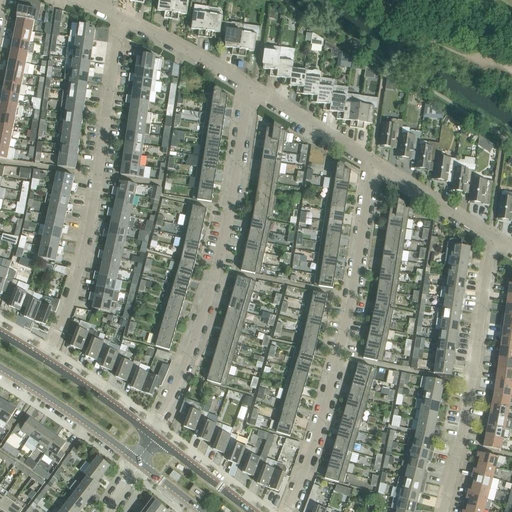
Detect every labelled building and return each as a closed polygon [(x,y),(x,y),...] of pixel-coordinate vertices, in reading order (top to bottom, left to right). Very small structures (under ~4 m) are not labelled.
[(17,0),(15,11),(18,11),(17,18),(34,21),(37,22),(41,3),(33,0),(17,0)] [(164,18),(171,19),(173,0),(158,0),(157,10),(165,11),(164,18)] [(173,0),(171,19),(178,20),(179,14),(187,15),(188,0),(173,0)] [(194,5),(191,29),(199,30),(198,37),(205,38),(209,8),(194,5)] [(209,8),(205,38),(212,39),(213,32),(220,33),(223,16),(222,16),(222,12),(220,9),(209,8)] [(62,11),(56,10),(52,35),(57,35),(59,36),(62,11)] [(34,21),(17,18),(15,24),(13,24),(12,28),(32,32),(34,21)] [(243,24),(225,22),(224,31),(227,32),(225,47),(232,48),(232,55),(238,56),(243,24)] [(70,37),(69,37),(93,40),(95,29),(91,29),(91,25),(78,23),(78,24),(72,23),(70,37)] [(254,51),(256,36),(259,36),(260,27),(243,24),(238,56),(245,57),(246,50),(254,51)] [(14,33),(13,39),(30,42),(32,32),(12,28),(11,32),(14,33)] [(323,46),(324,40),(312,33),(311,45),(323,46)] [(67,48),(97,52),(97,51),(96,51),(97,48),(92,47),(93,40),(69,37),(67,48)] [(35,43),(30,42),(13,39),(11,46),(9,45),(8,49),(28,53),(32,54),(35,43)] [(326,41),(324,48),(332,49),(339,50),(339,49),(335,47),(333,46),(326,41)] [(270,76),(277,77),(280,50),(281,47),(264,45),(263,53),(265,53),(263,69),(270,70),(270,76)] [(151,55),(151,51),(143,47),(141,57),(137,57),(136,68),(157,71),(159,60),(155,59),(155,56),(151,55)] [(73,59),(90,62),(91,55),(96,55),(96,52),(97,52),(67,48),(66,58),(73,59)] [(10,54),(8,60),(26,64),(28,53),(8,49),(7,53),(10,54)] [(280,50),(277,77),(284,78),(283,85),(290,86),(292,68),(293,68),(294,62),(295,50),(288,49),(288,51),(280,50)] [(338,58),(337,66),(343,67),(351,68),(352,57),(339,49),(339,50),(338,58)] [(351,68),(360,69),(361,62),(352,57),(351,68)] [(73,59),(71,70),(94,73),(93,73),(94,69),(89,69),(90,62),(73,59)] [(5,66),(4,70),(28,75),(30,64),(26,64),(8,60),(7,67),(5,66)] [(375,71),(366,65),(365,70),(364,76),(374,77),(375,71)] [(129,77),(129,78),(156,81),(157,71),(136,68),(135,75),(130,74),(130,78),(129,77)] [(292,68),(290,86),(297,87),(296,93),(303,94),(307,70),(293,68),(292,68)] [(64,80),(70,81),(87,83),(88,76),(93,77),(93,73),(94,74),(94,73),(71,70),(65,69),(64,80)] [(25,86),(28,75),(4,70),(3,75),(6,75),(4,82),(22,85),(25,86)] [(307,70),(303,94),(311,95),(310,102),(317,103),(319,85),(319,86),(320,78),(321,73),(319,71),(315,70),(312,71),(307,70)] [(156,81),(129,78),(130,78),(129,82),(134,82),(133,89),(150,92),(154,92),(156,81)] [(396,85),(387,79),(386,84),(385,89),(395,90),(396,85)] [(70,81),(68,91),(91,95),(91,94),(90,94),(91,91),(86,90),(87,83),(70,81)] [(0,87),(0,89),(0,91),(19,95),(22,85),(4,82),(3,88),(0,87)] [(319,85),(317,103),(324,104),(323,110),(330,111),(333,87),(319,86),(319,85)] [(333,87),(330,111),(337,113),(336,119),(343,120),(347,94),(348,94),(349,87),(334,85),(333,87)] [(226,105),(228,94),(221,93),(222,90),(218,88),(217,88),(216,88),(215,88),(215,89),(214,89),(214,90),(214,92),(209,92),(207,102),(226,105)] [(126,99),(149,102),(150,92),(133,89),(132,96),(127,95),(127,99),(126,99)] [(0,91),(0,95),(1,96),(0,103),(23,107),(24,104),(22,102),(18,101),(19,95),(0,91)] [(61,101),(84,105),(85,98),(90,98),(90,95),(91,95),(68,91),(63,91),(61,101)] [(347,94),(343,120),(351,121),(350,128),(357,128),(361,96),(348,94),(347,94)] [(361,96),(357,128),(364,129),(364,123),(372,124),(374,108),(377,108),(378,98),(361,96)] [(32,98),(31,102),(33,105),(36,105),(35,110),(39,110),(41,100),(37,99),(32,98)] [(131,104),(130,111),(147,113),(149,102),(126,99),(126,100),(127,100),(126,103),(131,104)] [(60,112),(65,113),(84,115),(83,115),(84,111),(83,111),(84,105),(61,101),(60,112)] [(206,113),(224,116),(226,105),(207,102),(206,113)] [(0,113),(15,117),(21,118),(23,107),(0,103),(0,113)] [(147,113),(130,111),(129,118),(128,117),(128,121),(127,121),(150,124),(152,114),(147,114),(147,113)] [(0,124),(13,127),(15,117),(0,113),(0,124)] [(64,123),(81,126),(82,119),(83,119),(83,116),(84,116),(84,115),(65,113),(64,123)] [(223,127),(224,116),(206,113),(204,124),(223,127)] [(391,120),(391,124),(383,123),(383,124),(380,145),(381,145),(381,147),(384,147),(385,146),(392,147),(392,148),(399,149),(401,134),(403,121),(391,120)] [(128,125),(127,132),(144,134),(149,135),(150,124),(127,121),(127,122),(128,122),(127,125),(128,125)] [(64,123),(62,134),(81,137),(81,136),(80,136),(81,133),(80,133),(81,126),(64,123)] [(267,128),(265,139),(284,142),(286,131),(284,131),(281,130),(281,129),(281,128),(281,127),(280,126),(274,123),(273,129),(267,128)] [(0,135),(11,138),(13,127),(0,124),(0,135)] [(202,135),(221,138),(223,127),(204,124),(202,135)] [(410,160),(417,160),(419,145),(420,141),(421,132),(409,131),(409,135),(401,134),(399,149),(398,156),(399,157),(399,158),(403,158),(403,157),(411,158),(410,160)] [(144,134),(127,132),(126,139),(125,139),(125,143),(143,145),(144,134)] [(61,145),(78,147),(79,140),(80,140),(80,137),(81,137),(62,134),(61,145)] [(0,135),(0,146),(9,149),(9,148),(11,138),(0,135)] [(219,148),(221,138),(202,135),(201,145),(219,148)] [(492,152),(496,145),(482,137),(478,144),(492,152)] [(265,139),(263,150),(283,153),(284,142),(265,139)] [(428,171),(435,172),(437,157),(439,144),(420,141),(419,145),(417,160),(416,168),(417,168),(417,169),(421,169),(421,168),(429,169),(428,171)] [(125,147),(124,153),(141,156),(143,145),(125,143),(124,142),(124,143),(125,143),(124,147),(125,147)] [(60,150),(59,156),(78,158),(77,158),(78,154),(77,154),(78,147),(61,145),(55,144),(54,148),(56,150),(60,150)] [(199,156),(218,159),(219,148),(201,145),(199,156)] [(0,157),(7,159),(13,160),(15,149),(9,148),(9,149),(0,146),(0,157)] [(263,150),(262,160),(281,163),(283,153),(263,150)] [(122,161),(122,164),(140,166),(141,156),(124,153),(123,161),(122,161)] [(58,166),(75,169),(76,162),(77,162),(77,158),(78,158),(59,156),(58,166)] [(216,170),(218,159),(199,156),(197,167),(216,170)] [(455,168),(456,162),(457,159),(437,157),(435,172),(434,179),(435,179),(435,180),(439,181),(439,179),(447,180),(446,182),(453,183),(455,168)] [(262,160),(260,171),(279,174),(281,163),(262,160)] [(453,183),(452,190),(453,190),(453,191),(457,192),(457,191),(465,192),(464,193),(471,194),(473,179),(475,165),(474,165),(464,163),(456,162),(455,168),(453,183)] [(337,165),(337,168),(332,167),(330,178),(349,181),(351,170),(344,169),(345,166),(341,164),(340,163),(339,163),(338,164),(337,164),(337,165)] [(145,167),(140,166),(122,164),(121,164),(121,165),(122,165),(121,168),(122,168),(121,175),(143,178),(145,167)] [(196,178),(215,181),(216,170),(197,167),(196,178)] [(260,171),(258,182),(277,185),(279,174),(260,171)] [(54,183),(77,188),(76,188),(77,184),(72,183),(74,176),(57,172),(54,183)] [(213,191),(215,181),(196,178),(194,189),(213,191)] [(348,192),(349,181),(330,178),(329,189),(348,192)] [(40,180),(38,180),(32,179),(31,190),(37,191),(40,180)] [(493,182),(473,179),(471,194),(470,201),(471,201),(471,202),(475,203),(475,202),(483,203),(482,204),(489,205),(493,182)] [(112,191),(135,196),(137,185),(120,181),(118,188),(114,187),(113,191),(112,191)] [(27,194),(29,182),(23,182),(21,193),(27,194)] [(258,182),(257,193),(276,196),(277,185),(258,182)] [(54,183),(52,194),(69,198),(71,191),(75,192),(76,188),(77,189),(77,188),(54,183)] [(150,199),(159,201),(161,188),(153,186),(150,199)] [(192,199),(211,202),(213,191),(194,189),(192,199)] [(329,189),(327,200),(346,202),(348,192),(329,189)] [(115,203),(132,206),(135,196),(112,191),(113,191),(112,195),(117,196),(115,203)] [(501,196),(498,218),(499,218),(499,220),(502,220),(503,219),(510,220),(510,221),(511,221),(511,193),(509,193),(509,192),(502,191),(501,196)] [(19,203),(21,203),(26,204),(27,194),(21,193),(19,203)] [(50,204),(72,209),(72,205),(68,204),(69,198),(52,194),(48,193),(46,204),(50,204)] [(257,193),(255,204),(274,207),(276,196),(257,193)] [(391,205),(389,215),(408,218),(410,208),(405,207),(405,205),(405,204),(405,203),(404,203),(398,199),(397,206),(391,205)] [(344,213),(346,202),(327,200),(325,210),(344,213)] [(19,203),(17,214),(23,215),(26,204),(21,203),(19,203)] [(108,212),(130,217),(132,206),(115,203),(114,209),(109,208),(109,212),(108,212)] [(50,204),(47,215),(65,219),(66,212),(71,213),(71,209),(72,210),(72,209),(50,204)] [(255,204),(253,216),(272,219),(272,217),(274,207),(255,204)] [(204,220),(207,209),(188,205),(186,215),(204,220)] [(325,210),(324,221),(343,224),(344,213),(325,210)] [(130,217),(108,212),(108,216),(112,217),(111,224),(128,227),(133,229),(135,218),(130,217)] [(47,215),(45,225),(68,230),(67,230),(68,226),(63,225),(65,219),(47,215)] [(202,230),(204,220),(186,215),(183,226),(202,230)] [(406,229),(408,218),(389,215),(387,226),(406,229)] [(253,216),(253,217),(250,228),(269,232),(271,222),(272,219),(253,216)] [(31,222),(25,220),(23,229),(29,230),(31,222)] [(144,232),(150,233),(153,223),(147,221),(144,232)] [(341,235),(343,224),(324,221),(322,232),(341,235)] [(103,233),(125,238),(128,227),(111,224),(109,230),(105,229),(104,233),(103,233)] [(43,236),(60,240),(62,233),(66,234),(67,231),(68,231),(68,230),(45,225),(43,236)] [(183,226),(181,237),(200,241),(202,230),(183,226)] [(387,226),(386,237),(405,240),(406,229),(387,226)] [(250,228),(248,239),(267,243),(269,232),(250,228)] [(322,232),(320,243),(339,245),(341,235),(322,232)] [(106,245),(123,249),(125,238),(103,233),(104,234),(103,237),(107,238),(106,245)] [(2,238),(1,240),(16,245),(18,237),(14,237),(3,234),(2,238)] [(43,236),(41,247),(63,252),(63,251),(62,251),(63,248),(59,247),(60,240),(43,236)] [(431,236),(429,252),(432,252),(436,253),(438,237),(431,236)] [(197,252),(200,241),(181,237),(179,248),(197,252)] [(386,237),(384,248),(403,251),(405,240),(386,237)] [(248,239),(246,249),(264,254),(267,243),(248,239)] [(446,254),(451,255),(472,258),(472,257),(472,253),(470,251),(470,247),(465,246),(465,243),(462,242),(462,241),(461,241),(461,240),(454,239),(452,239),(450,240),(449,242),(448,244),(446,254)] [(338,256),(339,245),(320,243),(319,253),(338,256)] [(99,254),(98,254),(121,259),(123,249),(106,245),(105,252),(100,251),(99,254)] [(38,257),(55,261),(60,262),(62,260),(62,258),(61,255),(62,252),(63,252),(41,247),(38,257)] [(197,252),(179,248),(176,258),(176,260),(194,264),(195,262),(197,252)] [(384,248),(382,259),(401,262),(403,251),(384,248)] [(246,249),(243,260),(262,264),(264,254),(246,249)] [(319,253),(317,264),(336,267),(338,256),(319,253)] [(103,259),(101,266),(119,270),(121,259),(98,254),(99,255),(98,258),(103,259)] [(445,265),(450,266),(467,269),(468,265),(471,264),(471,259),(472,258),(451,255),(446,254),(445,265)] [(1,267),(0,266),(0,294),(1,294),(2,291),(9,269),(10,266),(11,262),(3,259),(3,260),(1,267)] [(382,259),(381,269),(400,272),(401,262),(382,259)] [(176,260),(176,261),(173,272),(191,277),(194,266),(194,264),(176,260)] [(259,275),(262,264),(243,260),(241,271),(259,275)] [(334,278),(336,267),(317,264),(315,275),(334,278)] [(67,275),(69,268),(55,265),(53,270),(67,275)] [(116,280),(119,270),(101,266),(100,273),(93,272),(93,275),(94,275),(116,280)] [(448,277),(465,279),(467,269),(450,266),(448,277)] [(9,269),(2,291),(8,293),(13,295),(12,298),(9,307),(20,311),(22,306),(23,304),(22,304),(28,290),(29,286),(13,279),(16,272),(15,272),(12,270),(9,269)] [(381,269),(379,280),(398,283),(400,272),(381,269)] [(188,287),(191,277),(173,272),(170,282),(188,287)] [(137,285),(140,274),(134,273),(131,283),(137,285)] [(97,287),(114,291),(116,280),(94,275),(94,276),(95,276),(94,279),(98,280),(97,287)] [(315,275),(314,286),(333,289),(334,278),(315,275)] [(253,292),(256,282),(238,276),(234,287),(253,292)] [(448,277),(447,287),(464,290),(465,279),(448,277)] [(379,280),(377,291),(396,294),(398,283),(379,280)] [(170,282),(166,293),(185,298),(188,287),(170,282)] [(134,295),(137,285),(131,283),(129,294),(134,295)] [(89,293),(88,296),(89,296),(112,301),(118,303),(120,292),(114,291),(97,287),(95,295),(89,293)] [(234,287),(231,297),(250,303),(253,292),(234,287)] [(441,287),(440,297),(445,298),(465,301),(466,294),(463,293),(464,290),(447,287),(441,287)] [(24,317),(34,321),(42,303),(41,303),(31,299),(34,292),(28,290),(22,304),(23,304),(28,306),(24,317)] [(325,306),(327,295),(309,291),(306,302),(325,306)] [(376,302),(375,303),(394,307),(394,306),(395,305),(396,294),(377,291),(376,302)] [(182,308),(185,298),(166,293),(163,303),(182,308)] [(131,306),(134,295),(129,294),(126,304),(127,305),(131,306)] [(42,303),(34,321),(45,325),(51,310),(56,312),(58,306),(53,304),(55,300),(44,296),(41,303),(42,303)] [(92,308),(109,312),(112,301),(89,296),(89,297),(90,297),(89,300),(94,301),(92,308)] [(231,297),(228,308),(247,313),(250,303),(231,297)] [(443,309),(461,311),(461,308),(464,308),(465,301),(445,298),(443,309)] [(323,316),(325,306),(306,302),(304,312),(323,316)] [(163,303),(160,314),(179,319),(182,308),(163,303)] [(373,315),(391,320),(394,307),(375,303),(375,305),(373,315)] [(228,308),(225,318),(244,324),(247,313),(228,308)] [(438,308),(437,319),(459,322),(461,311),(443,309),(438,308)] [(304,312),(302,323),(320,327),(323,316),(304,312)] [(176,329),(179,319),(160,314),(157,324),(176,329)] [(373,315),(370,326),(389,330),(391,320),(373,315)] [(511,316),(505,315),(503,326),(511,326),(511,316)] [(225,318),(222,329),(241,334),(244,324),(225,318)] [(71,346),(81,350),(89,329),(91,325),(74,319),(69,333),(75,335),(71,346)] [(435,329),(440,330),(457,333),(459,322),(437,319),(435,329)] [(318,338),(320,327),(302,323),(299,334),(318,338)] [(157,324),(154,335),(172,340),(176,329),(157,324)] [(370,326),(368,337),(387,341),(389,330),(370,326)] [(511,326),(503,326),(502,336),(511,337),(511,326)] [(85,357),(96,361),(104,340),(103,342),(98,340),(98,339),(98,338),(98,337),(98,336),(98,335),(97,334),(97,333),(96,332),(89,329),(81,350),(84,343),(90,345),(85,357)] [(222,329),(219,339),(238,344),(242,346),(245,335),(241,334),(222,329)] [(440,330),(439,341),(459,344),(459,343),(460,338),(459,338),(457,337),(457,333),(440,330)] [(299,334),(297,346),(315,350),(316,348),(318,338),(299,334)] [(169,350),(172,340),(154,335),(151,345),(169,350)] [(511,337),(502,336),(500,347),(511,348),(511,337)] [(368,337),(366,347),(384,352),(387,341),(368,337)] [(219,339),(216,349),(234,355),(238,344),(219,339)] [(104,340),(96,361),(99,354),(105,356),(100,367),(111,371),(119,350),(118,352),(108,349),(111,342),(104,340)] [(439,341),(437,351),(454,354),(455,350),(458,349),(459,344),(439,341)] [(296,347),(293,358),(311,363),(315,352),(315,350),(297,346),(296,347)] [(382,362),(384,352),(366,347),(363,358),(382,362)] [(511,348),(500,347),(499,358),(511,359),(511,348)] [(154,351),(148,349),(145,357),(152,359),(154,351)] [(216,349),(213,360),(231,365),(234,355),(216,349)] [(115,377),(126,381),(134,360),(133,363),(123,359),(125,352),(119,350),(111,371),(114,364),(120,366),(115,377)] [(171,354),(157,350),(155,355),(169,360),(171,354)] [(437,351),(436,362),(453,365),(454,354),(437,351)] [(308,373),(311,363),(293,358),(290,368),(308,373)] [(511,370),(511,359),(499,358),(497,368),(511,370)] [(134,360),(126,381),(126,382),(129,374),(135,377),(130,388),(141,392),(148,373),(138,370),(140,363),(134,360)] [(228,376),(231,365),(213,360),(210,370),(228,376)] [(434,373),(451,376),(453,365),(436,362),(434,373)] [(148,373),(141,392),(152,396),(155,388),(158,389),(158,390),(159,390),(160,386),(161,387),(170,367),(162,364),(157,377),(148,373)] [(358,364),(355,374),(374,379),(377,369),(358,364)] [(290,368),(287,379),(305,384),(308,373),(290,368)] [(511,370),(497,368),(496,379),(511,381),(511,370)] [(210,370),(207,381),(225,386),(228,376),(210,370)] [(355,374),(352,384),(370,390),(374,379),(355,374)] [(442,392),(444,381),(422,377),(420,388),(442,392)] [(302,394),(305,384),(287,379),(284,389),(302,394)] [(494,390),(494,392),(511,395),(511,394),(511,393),(511,389),(511,381),(496,379),(494,390)] [(352,384),(349,395),(367,400),(370,390),(352,384)] [(423,399),(440,403),(442,392),(420,388),(425,389),(423,399)] [(284,389),(281,400),(299,405),(302,394),(284,389)] [(494,392),(494,393),(492,404),(509,408),(511,397),(511,395),(494,392)] [(349,395),(346,405),(364,411),(367,400),(349,395)] [(245,396),(243,403),(251,405),(253,398),(245,396)] [(185,398),(179,413),(188,416),(184,427),(194,431),(197,425),(202,411),(204,406),(185,398)] [(423,399),(421,410),(438,413),(440,403),(423,399)] [(296,415),(299,405),(281,400),(278,410),(296,415)] [(0,412),(0,427),(3,429),(4,428),(10,431),(16,420),(11,417),(16,409),(6,403),(0,412)] [(492,404),(490,415),(507,418),(509,408),(492,404)] [(346,405),(343,416),(361,421),(364,411),(346,405)] [(278,410),(275,421),(293,426),(296,415),(278,410)] [(421,410),(418,421),(436,424),(438,413),(421,410)] [(202,411),(197,425),(203,427),(202,430),(198,438),(209,442),(211,439),(212,436),(211,436),(216,422),(218,417),(208,413),(202,411)] [(254,426),(257,416),(251,414),(249,424),(254,426)] [(490,415),(487,425),(505,429),(507,418),(490,415)] [(343,416),(340,426),(358,432),(361,421),(343,416)] [(19,422),(12,432),(22,439),(26,434),(30,437),(39,424),(30,418),(24,426),(19,422)] [(290,436),(293,426),(275,421),(272,431),(290,436)] [(433,434),(436,424),(418,421),(416,430),(416,431),(416,434),(433,438),(433,434)] [(216,422),(211,436),(212,436),(217,438),(216,441),(213,450),(224,454),(225,450),(226,448),(226,447),(230,435),(220,431),(223,425),(216,422)] [(35,449),(39,443),(48,430),(39,424),(30,437),(26,442),(35,449)] [(485,436),(503,439),(509,441),(511,430),(505,429),(487,425),(485,436)] [(340,426),(337,437),(355,442),(358,432),(340,426)] [(39,443),(35,449),(44,455),(56,437),(48,430),(39,443)] [(230,435),(226,447),(226,448),(232,450),(231,452),(228,461),(238,465),(239,465),(240,461),(241,459),(245,447),(245,446),(240,444),(241,437),(231,434),(230,435)] [(415,437),(413,447),(430,451),(430,448),(434,449),(436,441),(432,441),(432,439),(433,438),(416,434),(415,436),(415,437)] [(500,450),(503,439),(485,436),(483,447),(500,450)] [(66,443),(56,437),(47,450),(44,455),(58,465),(65,454),(60,451),(66,443)] [(337,437),(334,447),(352,453),(355,442),(337,437)] [(300,442),(286,438),(284,444),(298,449),(300,442)] [(77,454),(84,444),(79,440),(72,450),(77,454)] [(245,447),(241,459),(247,461),(246,463),(242,472),(253,476),(255,473),(256,470),(255,470),(260,458),(255,456),(257,449),(246,445),(245,445),(245,446),(245,447)] [(334,447),(331,458),(349,463),(352,453),(334,447)] [(430,451),(413,447),(410,457),(427,461),(430,462),(432,455),(429,454),(430,451)] [(500,450),(483,447),(483,449),(482,453),(497,457),(498,456),(499,456),(500,453),(500,450)] [(506,458),(499,456),(498,456),(497,457),(482,453),(478,452),(477,457),(480,458),(478,463),(495,468),(497,462),(503,464),(504,463),(505,458),(506,458)] [(91,465),(103,475),(110,466),(98,456),(91,465)] [(260,458),(255,470),(256,470),(261,472),(260,475),(257,484),(268,488),(275,469),(277,462),(267,459),(260,456),(260,458)] [(404,456),(401,466),(407,468),(424,472),(427,461),(410,457),(404,456)] [(26,460),(24,464),(33,470),(37,465),(37,464),(28,458),(26,460)] [(331,458),(328,468),(346,473),(349,463),(331,458)] [(275,469),(268,488),(278,492),(287,469),(285,466),(278,463),(276,470),(275,469)] [(495,468),(478,463),(477,469),(474,468),(473,473),(492,478),(495,468)] [(37,465),(33,470),(38,474),(42,469),(37,465)] [(91,465),(84,474),(100,486),(100,485),(97,483),(103,475),(91,465)] [(59,468),(53,477),(57,479),(63,471),(59,468)] [(343,484),(346,473),(328,468),(325,479),(343,484)] [(407,468),(405,478),(425,483),(427,476),(426,476),(427,473),(428,473),(424,472),(407,468)] [(181,476),(173,471),(171,474),(169,476),(176,482),(179,478),(181,476)] [(492,478),(473,473),(471,478),(474,479),(473,484),(490,489),(492,478)] [(34,474),(31,478),(43,486),(45,482),(34,474)] [(93,494),(100,486),(84,474),(87,476),(81,485),(93,494)] [(51,480),(46,486),(50,488),(57,479),(53,477),(51,480)] [(405,478),(402,489),(419,493),(422,494),(423,493),(422,493),(422,490),(423,491),(425,483),(405,478)] [(69,489),(74,493),(87,503),(93,494),(81,485),(76,481),(69,489)] [(384,484),(380,483),(378,494),(385,495),(387,485),(384,484)] [(304,509),(303,511),(325,511),(326,509),(315,505),(316,504),(318,494),(317,494),(319,486),(313,484),(307,502),(306,502),(304,509)] [(490,489),(473,484),(471,490),(468,489),(467,494),(487,499),(490,489)] [(189,491),(195,495),(198,498),(201,500),(206,494),(194,485),(189,491)] [(336,485),(333,492),(340,494),(343,487),(336,485)] [(43,497),(50,488),(46,486),(40,494),(43,497)] [(393,498),(394,498),(416,503),(419,493),(402,489),(396,487),(393,498)] [(32,490),(27,497),(31,500),(36,494),(32,490)] [(6,511),(16,499),(8,492),(0,503),(0,509),(3,511),(6,511)] [(74,493),(67,502),(80,511),(87,503),(74,493)] [(487,499),(467,494),(466,499),(469,499),(467,505),(484,510),(487,499)] [(166,511),(168,510),(167,510),(152,498),(145,507),(152,511),(166,511)] [(391,508),(397,510),(405,511),(414,511),(416,503),(394,498),(391,508)] [(16,499),(6,511),(20,511),(26,505),(16,499)] [(63,511),(79,511),(80,511),(67,502),(61,510),(63,511)]
